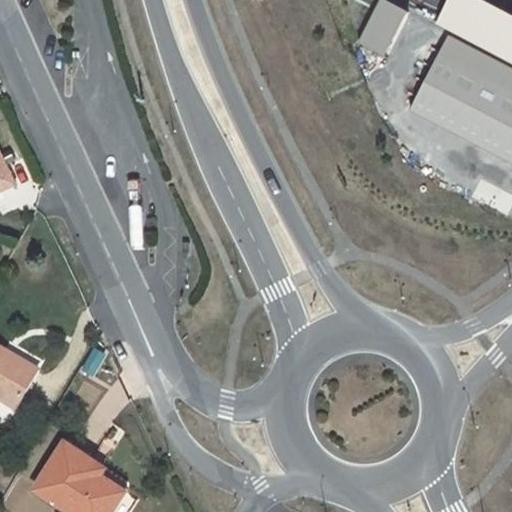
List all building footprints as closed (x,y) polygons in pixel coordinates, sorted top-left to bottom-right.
[(386,58),(409,12),(384,0),(379,0),(358,45),(386,58)] [(511,71),(450,40),(414,111),(511,160),(511,71)] [(0,188),(15,181),(0,153),(0,188)] [(0,395),(20,406),(40,372),(0,349),(0,395)] [(127,484),(106,471),(66,445),(40,489),(74,511),(114,511),(125,495),(123,493),(127,484)]
